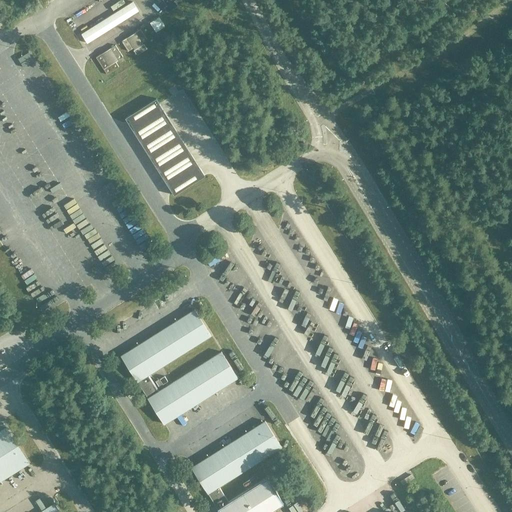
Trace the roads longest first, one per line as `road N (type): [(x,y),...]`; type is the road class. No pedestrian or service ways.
road 1 (unclassified): [(511,441),(319,120)]
road 2 (unclassified): [(319,120),(446,50),(511,0)]
road 3 (unclassified): [(319,120),(248,0)]
